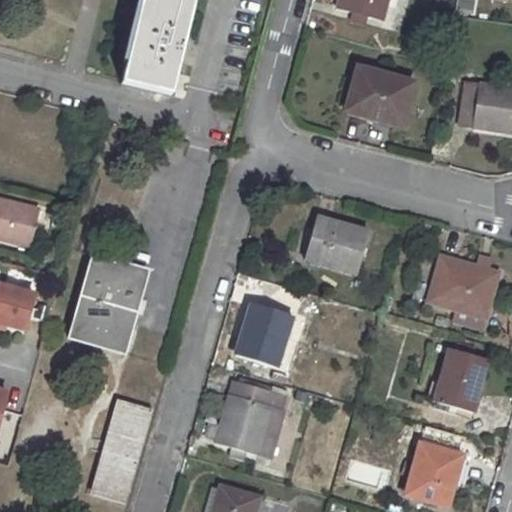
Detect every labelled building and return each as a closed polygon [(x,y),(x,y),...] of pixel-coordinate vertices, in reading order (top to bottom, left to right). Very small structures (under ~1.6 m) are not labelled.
[(192,0),(141,0),(121,85),(168,98),(192,0)] [(339,0),(336,10),(354,15),(365,18),(382,23),(388,0),(339,0)] [(354,15),(351,24),(363,27),(365,18),(354,15)] [(357,69),(345,112),(401,127),(412,84),(357,69)] [(511,90),(465,83),(458,126),(511,133),(511,90)] [(37,211),(0,201),(0,240),(10,243),(12,236),(29,240),(37,211)] [(316,219),(304,260),(356,275),(368,234),(316,219)] [(138,312),(130,310),(134,298),(141,300),(149,272),(92,257),(69,340),(126,355),(138,312)] [(441,258),(429,304),(486,320),(499,275),(441,258)] [(0,322),(7,325),(25,330),(35,294),(0,286),(0,322)] [(134,298),(130,310),(138,312),(141,300),(134,298)] [(251,306),(235,357),(275,369),(290,317),(251,306)] [(448,351),(434,404),(436,404),(449,408),(474,415),(489,362),(448,351)] [(233,383),(215,445),(233,450),(246,455),(257,458),(258,455),(270,458),(286,399),(233,383)] [(122,402),(95,496),(125,504),(151,410),(122,402)] [(436,404),(434,410),(447,414),(449,408),(436,404)] [(420,446),(406,496),(447,508),(461,459),(420,446)] [(233,450),(230,459),(244,462),(246,455),(233,450)] [(219,487),(211,511),(256,511),(261,499),(219,487)]
